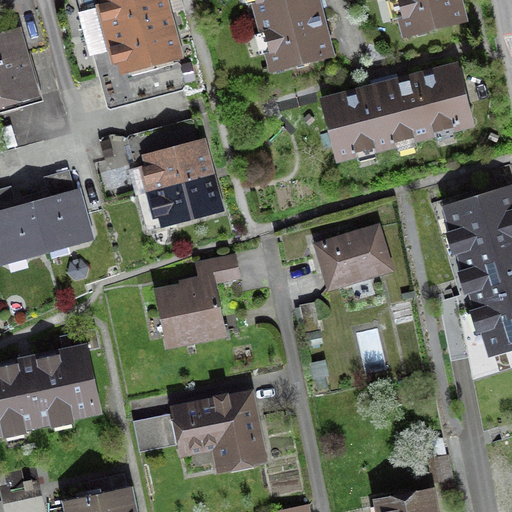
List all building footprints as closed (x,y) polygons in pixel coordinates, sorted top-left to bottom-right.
[(103,0),(111,35),(174,21),(169,0),(103,0)] [(253,0),(274,73),(339,55),(323,0),(253,0)] [(397,0),(408,39),(470,23),(464,0),(397,0)] [(184,63),(174,21),(111,35),(122,78),(184,63)] [(0,134),(46,124),(27,37),(0,42),(0,134)] [(478,128),(462,67),(325,103),(341,164),(478,128)] [(152,193),(210,180),(200,141),(143,154),(152,193)] [(220,222),(210,180),(152,193),(163,236),(220,222)] [(511,191),(449,210),(495,360),(511,355),(511,191)] [(80,195),(32,210),(49,261),(96,247),(80,195)] [(0,263),(4,275),(49,261),(32,210),(0,219),(0,263)] [(395,278),(381,228),(321,244),(335,294),(395,278)] [(237,257),(198,266),(202,281),(216,278),(218,287),(242,281),(237,257)] [(202,281),(154,292),(168,351),(230,337),(218,287),(216,278),(202,281)] [(316,307),(301,309),(306,335),(321,332),(316,307)] [(0,447),(92,436),(83,367),(0,376),(0,447)] [(264,470),(252,398),(176,411),(185,463),(228,456),(232,475),(264,470)] [(138,511),(134,491),(67,505),(68,511),(138,511)] [(441,511),(438,492),(379,503),(380,511),(441,511)]
